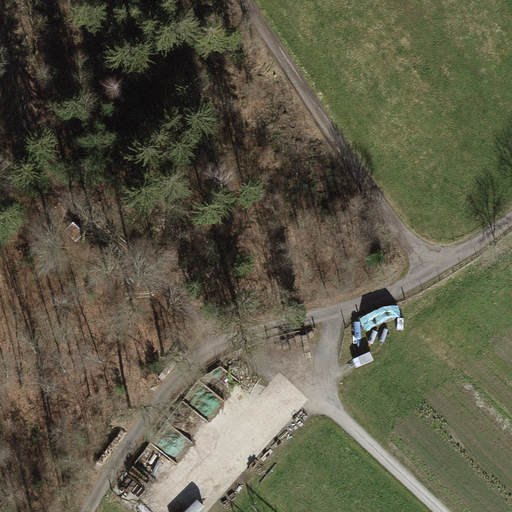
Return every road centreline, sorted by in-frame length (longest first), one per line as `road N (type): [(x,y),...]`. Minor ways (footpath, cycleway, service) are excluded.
road 1 (track): [(91,511),(211,333),(271,340),(437,274),(511,224)]
road 2 (track): [(242,0),(437,274)]
road 3 (track): [(0,163),(47,181),(211,333)]
road 4 (track): [(271,340),(456,511)]
road 5 (track): [(47,181),(30,93),(0,19)]
